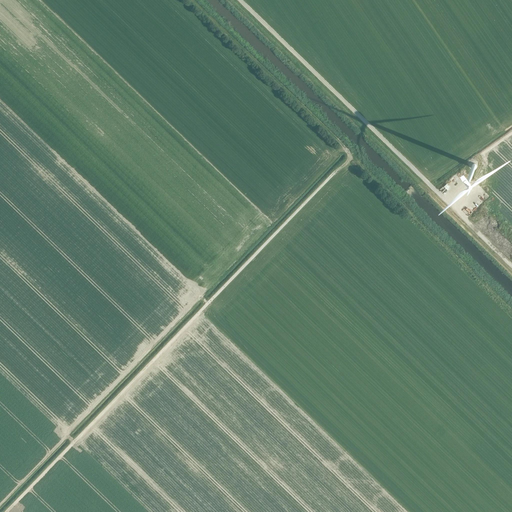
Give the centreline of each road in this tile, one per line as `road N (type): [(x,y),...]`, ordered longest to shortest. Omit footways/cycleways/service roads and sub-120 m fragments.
road 1 (track): [(5,511),(345,164),(348,151)]
road 2 (track): [(237,0),(511,265)]
